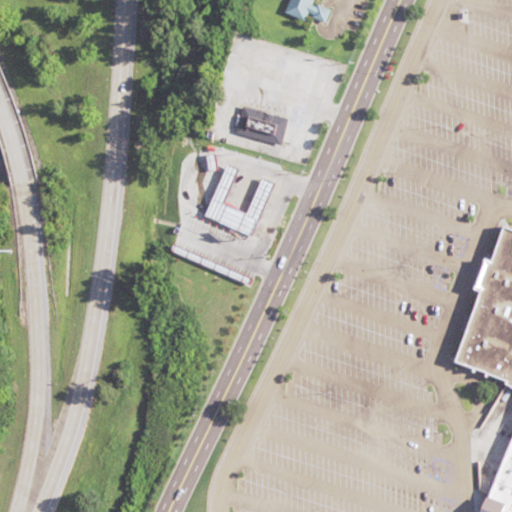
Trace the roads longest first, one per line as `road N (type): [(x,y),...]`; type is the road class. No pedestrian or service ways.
road 1 (tertiary): [(401,0),(171,511)]
road 2 (motorway): [(37,511),(72,422),(105,269),(127,0)]
road 3 (motorway): [(15,511),(30,454),(39,331),(22,185)]
